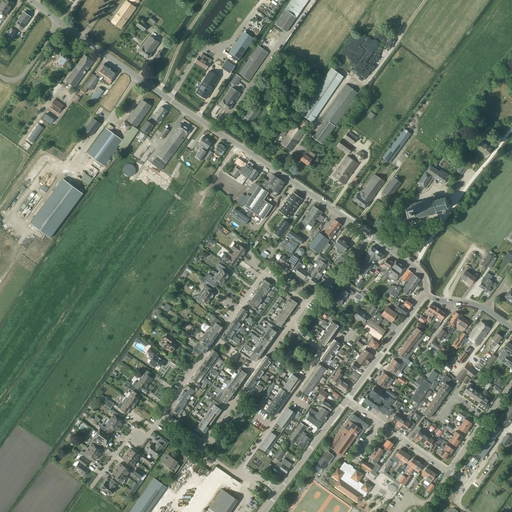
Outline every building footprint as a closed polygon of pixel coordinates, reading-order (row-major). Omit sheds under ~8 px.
[(0,10),(6,15),(15,3),(11,0),(5,0),(0,7),(0,6),(0,10)] [(291,0),(285,9),(275,24),(286,32),(296,17),(299,13),(308,0),(291,0)] [(126,1),(112,21),(121,28),(136,8),(126,1)] [(18,20),(16,23),(23,28),(31,17),(24,12),(18,20)] [(157,19),(148,13),(145,17),(154,23),(157,19)] [(144,32),(148,26),(140,20),(136,26),(144,32)] [(17,31),(12,27),(7,31),(9,37),(15,37),(17,31)] [(243,31),(228,52),(239,59),(254,38),(243,31)] [(160,42),(150,36),(139,52),(148,59),(160,42)] [(258,46),(239,73),(249,80),(268,53),(258,46)] [(61,53),(55,62),(64,67),(69,59),(61,53)] [(200,58),(198,56),(194,61),(206,69),(209,63),(212,60),(202,54),(200,58)] [(84,55),(66,81),(63,85),(65,87),(68,83),(75,87),(93,62),(84,55)] [(49,61),(46,58),(38,69),(41,70),(45,64),(46,65),(49,61)] [(221,68),(230,73),(235,66),(226,60),(221,68)] [(92,73),(80,90),(81,90),(77,95),(73,101),(76,104),(81,98),(80,97),(83,94),(84,93),(85,93),(89,88),(91,90),(97,82),(99,83),(101,80),(104,76),(108,79),(106,81),(110,84),(112,82),(111,81),(117,73),(104,64),(95,76),(92,73)] [(312,122),(343,77),(331,68),(300,114),(312,122)] [(196,93),(206,99),(219,78),(209,72),(203,81),(196,93)] [(236,74),(230,83),(235,86),(241,78),(236,74)] [(266,95),(276,80),(270,76),(259,90),(266,95)] [(291,82),(305,91),(308,87),(293,78),(291,82)] [(322,116),(326,119),(313,137),(322,144),(359,94),(346,84),(322,116)] [(91,99),(95,102),(103,91),(99,88),(91,99)] [(240,94),(232,88),(220,104),(229,110),(240,94)] [(261,107),(265,102),(259,98),(255,103),(261,107)] [(49,107),(58,114),(64,106),(55,99),(49,107)] [(127,121),(137,127),(151,106),(142,100),(127,121)] [(261,111),(252,104),(241,120),(250,126),(261,111)] [(161,107),(153,118),(159,123),(167,111),(161,107)] [(367,116),(372,120),(376,116),(371,112),(367,116)] [(93,118),(84,130),(92,136),(101,124),(93,118)] [(304,118),(299,125),(306,130),(311,123),(304,118)] [(147,120),(140,130),(147,135),(154,125),(147,120)] [(120,127),(126,132),(131,126),(125,121),(120,127)] [(38,124),(28,139),(33,143),(44,128),(38,124)] [(155,159),(152,163),(148,167),(167,181),(170,177),(161,170),(165,166),(167,163),(190,131),(181,124),(157,156),(159,157),(157,160),(155,159)] [(294,125),(280,144),(290,151),(304,132),(293,124),(293,125),(294,125)] [(139,130),(133,126),(122,140),(119,145),(125,149),(139,130)] [(106,128),(87,153),(104,165),(119,145),(122,140),(106,128)] [(169,131),(165,128),(160,136),(163,138),(169,131)] [(404,129),(388,150),(382,158),(390,164),(412,135),(404,129)] [(151,138),(141,131),(137,137),(143,141),(146,138),(149,140),(151,138)] [(199,144),(203,147),(196,156),(201,160),(205,155),(203,154),(206,150),(204,149),(205,148),(207,149),(212,142),(204,137),(199,144)] [(348,154),(353,148),(342,139),(337,146),(348,154)] [(486,155),(491,149),(482,141),(477,148),(486,155)] [(216,152),(215,153),(215,155),(218,157),(219,156),(220,155),(221,155),(226,148),(219,143),(214,150),(216,152)] [(308,149),(300,160),(308,165),(316,155),(308,149)] [(361,151),(355,153),(355,159),(360,162),(365,160),(365,154),(361,151)] [(358,164),(347,156),(332,176),(343,184),(358,164)] [(430,165),(426,172),(434,177),(443,184),(449,175),(445,172),(446,171),(445,170),(444,171),(441,169),(440,171),(436,169),(435,168),(438,164),(437,164),(441,159),(440,159),(441,157),(439,156),(438,157),(438,156),(434,162),(433,161),(431,165),(430,165)] [(238,158),(235,163),(238,165),(244,169),(247,164),(238,158)] [(135,171),(135,170),(134,168),(134,167),(133,166),(132,165),(130,164),(129,164),(127,164),(126,164),(125,165),(124,165),(122,166),(122,168),(121,169),(121,170),(121,171),(121,173),(121,174),(122,175),(123,176),(124,177),(125,178),(126,178),(128,179),(129,178),(131,178),(132,177),(133,176),(134,175),(134,174),(135,173),(135,171)] [(238,165),(237,166),(241,169),(239,173),(243,175),(245,172),(246,172),(250,166),(247,164),(244,169),(238,165)] [(462,164),(457,171),(462,174),(467,168),(462,164)] [(241,169),(237,166),(232,174),(236,178),(239,173),(241,169)] [(245,172),(243,175),(247,178),(253,168),(250,166),(246,172),(245,172)] [(247,178),(246,180),(252,183),(259,172),(253,168),(247,178)] [(208,184),(215,173),(208,169),(202,181),(208,184)] [(418,183),(426,189),(434,177),(426,172),(418,183)] [(359,196),(357,194),(353,200),(365,209),(385,182),(375,174),(359,196)] [(259,185),(258,186),(267,192),(270,188),(277,177),(273,175),(268,181),(264,178),(259,185)] [(270,188),(274,190),(271,194),(276,197),(285,183),(277,177),(270,188)] [(390,198),(401,183),(394,177),(383,193),(390,198)] [(50,237),(82,194),(63,179),(31,223),(50,237)] [(240,198),(237,202),(241,205),(243,206),(246,203),(250,196),(253,193),(258,186),(259,185),(254,182),(246,193),(247,194),(246,196),(243,194),(240,198)] [(267,192),(258,186),(253,193),(250,196),(246,203),(243,205),(250,210),(246,216),(250,218),(250,219),(254,213),(263,219),(273,206),(263,200),(268,193),(267,192)] [(302,200),(293,193),(286,202),(295,209),(302,200)] [(403,206),(404,206),(407,220),(407,221),(408,221),(419,218),(419,219),(420,219),(420,218),(427,216),(427,217),(428,216),(435,214),(436,214),(436,212),(436,211),(439,210),(440,211),(440,210),(443,209),(443,210),(444,210),(444,209),(447,208),(447,209),(448,209),(448,206),(449,204),(450,205),(451,204),(450,203),(449,200),(450,199),(449,199),(448,200),(445,197),(445,196),(444,196),(444,197),(441,198),(441,197),(440,197),(440,198),(437,199),(437,197),(438,197),(438,196),(437,196),(437,195),(437,194),(435,194),(434,193),(434,194),(433,194),(432,194),(432,195),(432,196),(431,196),(431,197),(432,197),(432,198),(431,198),(431,199),(424,200),(423,200),(423,201),(416,202),(415,202),(415,203),(405,205),(404,205),(403,206)] [(279,211),(289,218),(295,209),(286,202),(279,211)] [(322,212),(313,206),(308,214),(317,220),(322,212)] [(246,216),(235,208),(231,214),(241,222),(246,225),(250,218),(246,216)] [(302,223),(306,226),(307,224),(312,227),(317,220),(308,214),(303,221),(302,223)] [(335,219),(331,225),(338,230),(342,225),(335,219)] [(290,224),(284,220),(274,233),(280,238),(290,224)] [(324,236),(320,233),(309,247),(319,253),(332,237),(338,230),(331,225),(325,232),(326,233),(324,236)] [(304,239),(291,230),(287,236),(300,245),(304,239)] [(208,241),(207,241),(214,246),(216,242),(210,237),(210,238),(208,237),(206,240),(208,241)] [(350,245),(339,237),(334,245),(344,253),(350,245)] [(298,244),(291,240),(288,244),(295,249),(298,244)] [(232,247),(236,251),(234,254),(240,259),(246,250),(240,246),(239,246),(238,245),(237,244),(237,245),(235,243),(232,247)] [(328,243),(323,249),(326,252),(331,245),(328,243)] [(284,249),(291,254),(294,256),(295,254),(292,253),(295,249),(288,244),(284,249)] [(298,247),(296,251),(298,256),(302,256),(305,252),(303,248),(298,247)] [(367,252),(369,253),(365,258),(374,264),(377,259),(380,261),(384,256),(371,247),(367,252)] [(223,259),(228,262),(227,263),(234,267),(240,259),(234,254),(233,255),(229,252),(223,259)] [(489,253),(481,265),(486,268),(494,257),(489,253)] [(287,268),(288,265),(292,268),(299,259),(295,256),(291,261),(282,255),(278,261),(282,264),(287,268)] [(316,260),(319,262),(317,265),(324,270),(328,265),(325,263),(326,261),(319,256),(316,260)] [(337,266),(345,259),(342,256),(334,263),(337,266)] [(374,264),(365,258),(355,271),(361,276),(367,268),(369,270),(374,264)] [(387,271),(393,263),(387,259),(384,264),(383,263),(382,265),(381,264),(375,272),(377,274),(379,272),(381,273),(384,268),(387,271)] [(388,271),(385,274),(381,280),(385,282),(388,277),(395,282),(398,278),(405,268),(396,260),(388,271)] [(294,269),(296,271),(294,273),(299,277),(304,270),(301,268),(303,265),(299,262),(294,269)] [(220,270),(218,274),(226,280),(230,275),(225,271),(226,269),(220,264),(218,268),(220,270)] [(310,270),(313,272),(317,275),(318,272),(321,274),(324,270),(317,265),(315,268),(313,266),(310,270)] [(462,273),(463,274),(461,278),(466,281),(471,274),(468,272),(469,269),(466,267),(462,273)] [(307,272),(304,270),(299,277),(304,280),(306,277),(308,279),(313,272),(310,270),(309,269),(307,272)] [(396,286),(395,287),(390,294),(395,298),(399,292),(413,273),(408,270),(399,280),(402,282),(399,286),(398,287),(396,286)] [(308,279),(311,280),(307,285),(312,289),(319,280),(315,277),(317,275),(313,272),(308,279)] [(210,280),(217,285),(219,282),(223,285),(226,280),(218,274),(217,273),(213,277),(212,277),(210,280)] [(474,276),(471,274),(466,281),(471,284),(473,281),(474,281),(478,275),(476,273),(474,276)] [(409,279),(401,290),(408,295),(420,279),(413,274),(409,279)] [(484,283),(482,282),(479,286),(484,290),(487,286),(486,285),(490,280),(488,278),(484,283)] [(263,282),(263,283),(261,286),(268,291),(272,285),(264,279),(262,281),(263,282)] [(361,279),(356,286),(360,289),(365,281),(361,279)] [(486,285),(487,286),(484,290),(488,293),(491,288),(490,288),(494,288),(497,284),(494,282),(494,283),(490,280),(486,285)] [(204,287),(200,292),(211,299),(215,294),(211,292),(213,289),(206,284),(204,287)] [(392,285),(387,291),(386,291),(384,295),(387,297),(389,294),(390,294),(395,287),(392,285)] [(257,289),(256,291),(255,291),(264,297),(268,291),(261,286),(258,290),(257,289)] [(343,289),(338,296),(335,301),(341,305),(349,294),(352,295),(354,293),(348,288),(346,291),(343,289)] [(255,294),(255,295),(252,298),(260,303),(264,297),(255,291),(254,293),(255,294)] [(194,298),(202,304),(204,301),(207,304),(211,299),(200,292),(197,296),(196,295),(194,298)] [(356,295),(359,297),(358,299),(362,302),(365,298),(366,298),(366,297),(361,294),(358,292),(356,295)] [(395,300),(389,295),(386,298),(393,303),(395,300)] [(249,301),(247,302),(247,303),(255,309),(260,303),(252,298),(250,302),(249,301)] [(298,304),(290,298),(286,304),(293,309),(296,305),(297,306),(298,304)] [(406,302),(401,299),(399,302),(409,309),(413,304),(407,300),(406,302)] [(393,312),(397,314),(399,312),(405,316),(409,309),(400,303),(395,309),(393,312)] [(293,309),(286,304),(281,310),(290,316),(291,314),(290,313),(293,309)] [(431,304),(425,313),(430,316),(431,313),(432,314),(436,307),(433,305),(432,306),(431,304)] [(373,306),(368,313),(373,316),(378,308),(374,305),(373,306)] [(240,310),(238,312),(244,316),(245,317),(249,312),(251,314),(253,311),(248,308),(246,310),(242,307),(240,310)] [(381,318),(383,316),(391,322),(397,314),(393,312),(387,307),(381,314),(379,312),(376,315),(375,314),(372,317),(378,322),(381,318)] [(431,313),(430,316),(429,317),(427,321),(429,322),(432,317),(434,315),(437,317),(441,310),(436,307),(432,314),(431,313)] [(281,310),(277,316),(285,321),(288,317),(289,318),(290,316),(281,310)] [(354,316),(360,320),(359,321),(363,324),(368,316),(359,310),(354,316)] [(437,317),(440,319),(436,325),(438,326),(446,314),(444,313),(445,312),(441,310),(437,317)] [(242,322),(244,319),(250,323),(251,321),(248,319),(245,317),(244,316),(238,312),(237,314),(237,315),(236,316),(235,317),(242,322)] [(456,312),(449,322),(452,323),(450,326),(448,329),(452,332),(454,328),(453,327),(455,324),(454,324),(459,316),(460,315),(456,312)] [(459,316),(454,324),(455,324),(463,330),(469,322),(460,316),(460,315),(459,316)] [(277,316),(273,322),(282,328),(283,326),(282,325),(285,321),(277,316)] [(233,320),(231,322),(244,331),(246,329),(242,326),(244,323),(242,322),(235,317),(233,320)] [(370,320),(364,329),(372,335),(378,340),(385,331),(378,325),(382,319),(381,318),(378,322),(372,317),(371,320),(370,320)] [(210,326),(211,326),(213,328),(220,333),(221,330),(223,327),(221,326),(222,324),(221,323),(222,322),(217,319),(216,318),(214,320),(213,320),(213,321),(212,321),(211,322),(211,323),(210,324),(210,325),(210,326)] [(339,326),(332,321),(328,327),(335,332),(337,329),(339,326)] [(490,328),(481,321),(468,339),(478,346),(490,328)] [(237,333),(239,331),(243,333),(244,331),(231,322),(230,324),(228,327),(235,332),(237,333)] [(266,328),(262,326),(261,328),(274,337),(275,335),(277,332),(273,329),(275,327),(269,323),(266,328)] [(209,328),(208,328),(204,334),(213,341),(218,335),(220,333),(213,328),(211,326),(209,328)] [(226,330),(224,332),(231,337),(234,338),(235,336),(235,335),(237,333),(235,332),(228,327),(226,330)] [(335,332),(328,327),(325,331),(332,336),(333,333),(334,333),(335,332)] [(263,337),(270,342),(272,339),(274,337),(261,328),(259,330),(262,333),(261,335),(263,337)] [(426,335),(417,328),(413,333),(422,340),(426,335)] [(442,329),(437,337),(436,337),(441,341),(444,338),(447,340),(450,334),(447,332),(447,333),(442,329)] [(467,335),(469,332),(466,330),(464,333),(463,332),(459,339),(457,337),(451,346),(457,350),(458,348),(460,345),(462,342),(467,336),(467,335)] [(332,336),(325,331),(321,336),(328,341),(330,339),(330,338),(332,336)] [(223,334),(221,337),(228,342),(231,337),(224,332),(223,334)] [(250,332),(249,334),(254,338),(267,347),(268,345),(270,342),(263,337),(261,335),(259,338),(250,332)] [(163,347),(168,350),(169,349),(173,351),(177,344),(172,341),(175,338),(168,333),(164,339),(167,342),(163,347)] [(418,345),(422,340),(413,333),(409,338),(418,345)] [(494,341),(497,343),(491,350),(494,352),(500,345),(497,343),(502,337),(497,333),(490,342),(492,343),(494,341)] [(199,341),(198,342),(208,349),(210,347),(209,347),(213,341),(204,334),(203,336),(202,337),(201,337),(200,337),(200,338),(199,338),(199,339),(199,340),(199,341)] [(372,335),(371,338),(367,343),(375,349),(379,344),(377,342),(378,340),(372,335)] [(328,341),(321,336),(318,341),(325,346),(326,343),(327,343),(328,341)] [(462,342),(460,345),(458,348),(459,348),(464,342),(465,343),(469,338),(467,336),(462,342)] [(148,344),(140,338),(138,341),(146,347),(148,344)] [(254,346),(256,347),(263,352),(265,349),(267,347),(254,338),(253,339),(256,342),(256,344),(254,346)] [(415,350),(418,345),(409,338),(405,343),(415,350)] [(332,342),(330,344),(337,349),(341,344),(334,339),(332,342)] [(362,347),(365,343),(359,339),(356,343),(362,347)] [(439,351),(441,347),(433,341),(430,344),(439,351)] [(193,350),(198,355),(201,351),(204,354),(206,351),(208,349),(198,342),(196,345),(193,350)] [(497,358),(503,363),(509,354),(511,356),(511,355),(511,344),(508,342),(503,349),(503,350),(497,358)] [(411,355),(415,350),(405,343),(401,348),(411,355)] [(329,346),(329,347),(327,349),(334,354),(337,349),(330,344),(329,346)] [(256,347),(253,352),(260,357),(261,355),(261,354),(263,352),(256,347)] [(154,356),(153,358),(150,357),(149,357),(147,359),(148,361),(150,362),(149,363),(155,367),(157,364),(161,367),(164,362),(156,356),(158,353),(150,348),(148,352),(154,356)] [(398,353),(396,355),(409,365),(411,362),(409,360),(409,359),(408,359),(411,355),(401,348),(398,353)] [(219,354),(212,349),(211,352),(210,352),(209,354),(216,359),(218,360),(218,361),(218,360),(219,360),(219,359),(220,359),(218,356),(219,354)] [(325,352),(323,354),(330,359),(334,354),(327,349),(325,352)] [(373,355),(365,349),(360,355),(369,361),(371,358),(373,355)] [(260,357),(253,352),(249,357),(256,362),(258,359),(260,357)] [(463,363),(469,355),(464,352),(458,360),(463,363)] [(221,363),(218,361),(218,360),(216,359),(209,354),(207,356),(205,359),(212,364),(214,361),(220,365),(221,363)] [(322,356),(320,359),(327,364),(330,359),(323,354),(322,356)] [(511,356),(509,354),(503,363),(511,369),(511,355),(511,356)] [(263,358),(262,360),(269,365),(272,360),(265,355),(263,358)] [(369,361),(360,355),(356,360),(364,366),(366,364),(367,364),(369,361)] [(453,355),(447,364),(450,366),(457,357),(453,355)] [(493,355),(487,363),(489,365),(491,363),(492,363),(496,358),(493,355)] [(209,369),(211,370),(212,368),(214,365),(212,364),(205,359),(204,362),(203,362),(202,364),(209,369)] [(391,363),(390,364),(401,371),(402,369),(401,368),(402,365),(394,359),(392,361),(392,360),(390,363),(391,363)] [(260,362),(260,363),(258,365),(265,370),(269,365),(262,360),(260,362)] [(355,362),(353,364),(352,363),(350,366),(351,367),(355,370),(359,365),(355,362)] [(326,369),(318,363),(315,368),(323,373),(326,369)] [(209,372),(211,370),(209,369),(202,364),(200,366),(199,369),(205,374),(207,375),(209,372)] [(387,368),(387,369),(397,376),(401,371),(390,364),(389,366),(388,366),(387,368)] [(256,368),(255,369),(255,370),(262,375),(265,370),(258,365),(257,368),(256,368)] [(476,372),(467,365),(456,378),(461,382),(467,374),(471,378),(476,372)] [(312,372),(320,378),(323,373),(315,368),(312,372)] [(143,372),(144,373),(140,378),(149,384),(153,378),(148,375),(150,372),(145,369),(143,372)] [(196,371),(195,374),(202,379),(204,380),(207,375),(205,374),(199,369),(197,372),(196,371)] [(247,374),(240,369),(237,374),(244,379),(246,377),(245,377),(247,374)] [(332,379),(336,383),(335,385),(344,392),(349,386),(340,379),(343,375),(341,373),(342,371),(340,369),(332,379)] [(253,372),(251,375),(258,380),(260,377),(263,378),(263,379),(266,381),(267,379),(264,377),(262,375),(255,370),(253,372)] [(434,371),(427,379),(433,384),(434,383),(436,380),(435,379),(439,374),(434,371)] [(309,377),(317,382),(320,378),(312,372),(309,377)] [(384,373),(380,378),(386,382),(387,382),(388,383),(388,382),(390,384),(393,379),(384,373)] [(192,379),(196,382),(194,384),(199,388),(201,385),(198,384),(202,379),(195,374),(193,376),(192,379)] [(237,374),(233,379),(240,384),(242,381),(244,379),(237,374)] [(301,380),(293,374),(290,379),(297,384),(301,380)] [(250,378),(249,377),(248,380),(255,385),(258,380),(251,375),(250,378)] [(439,384),(442,386),(441,388),(448,393),(451,387),(447,385),(451,379),(445,375),(439,384)] [(229,380),(224,377),(223,379),(237,389),(239,387),(238,386),(240,384),(233,379),(232,378),(230,381),(229,380)] [(306,381),(313,387),(317,382),(309,377),(306,381)] [(132,385),(135,387),(140,391),(143,387),(145,389),(149,384),(140,378),(137,383),(135,382),(132,385)] [(380,378),(377,383),(384,388),(387,385),(389,387),(391,384),(390,384),(388,382),(388,383),(387,382),(386,382),(380,378)] [(222,381),(227,385),(225,388),(233,393),(235,391),(237,389),(223,379),(222,381)] [(297,384),(290,379),(287,384),(294,389),(297,384)] [(427,388),(431,383),(425,379),(422,384),(427,388)] [(246,382),(244,385),(251,390),(255,385),(248,380),(246,382)] [(303,386),(310,391),(313,387),(306,381),(303,386)] [(466,385),(468,386),(464,392),(469,395),(474,389),(471,387),(472,384),(469,381),(466,385)] [(284,388),(291,393),(294,389),(287,384),(284,388)] [(185,388),(185,387),(183,390),(191,396),(195,391),(196,392),(198,389),(193,385),(191,388),(187,385),(185,388)] [(420,385),(416,391),(423,396),(427,390),(420,385)] [(299,390),(307,396),(310,391),(303,386),(299,390)] [(221,392),(223,393),(223,394),(230,399),(232,396),(231,396),(233,393),(225,388),(223,391),(217,387),(216,389),(217,390),(221,392)] [(281,387),(277,392),(286,398),(290,394),(281,387)] [(384,415),(385,414),(389,416),(394,409),(389,406),(394,401),(375,387),(369,395),(368,395),(364,401),(377,411),(378,410),(384,415)] [(437,393),(444,398),(448,393),(441,388),(437,393)] [(128,391),(131,394),(128,398),(127,399),(136,404),(140,399),(137,397),(138,395),(130,389),(128,391)] [(385,392),(394,398),(396,399),(397,397),(396,395),(388,389),(385,392)] [(474,389),(469,395),(474,399),(479,392),(474,389)] [(182,392),(180,395),(188,400),(191,396),(183,390),(182,392)] [(318,403),(321,405),(321,406),(330,411),(333,407),(324,400),(328,394),(322,390),(317,398),(320,400),(318,403)] [(277,392),(274,397),(275,397),(283,403),(286,398),(277,392)] [(484,396),(479,392),(474,399),(479,403),(484,396)] [(434,398),(440,403),(444,398),(437,393),(434,398)] [(484,396),(479,403),(484,406),(491,397),(485,393),(484,396)] [(216,396),(215,399),(220,403),(222,401),(226,403),(228,401),(230,399),(223,394),(219,398),(216,396)] [(188,400),(180,395),(177,399),(185,404),(188,400)] [(127,399),(128,398),(125,397),(121,402),(121,401),(117,407),(127,414),(131,409),(132,410),(136,404),(127,399)] [(275,397),(272,402),(280,407),(283,403),(275,397)] [(440,403),(434,398),(430,403),(437,408),(440,403)] [(176,402),(175,401),(174,403),(182,409),(185,404),(177,399),(176,402)] [(109,400),(105,405),(111,409),(114,404),(109,400)] [(214,401),(213,400),(208,407),(210,409),(218,415),(220,412),(222,410),(218,407),(220,404),(214,401)] [(400,402),(400,403),(397,401),(394,405),(397,406),(396,408),(399,410),(403,404),(400,402)] [(272,402),(269,406),(277,412),(280,407),(272,402)] [(498,421),(497,421),(487,435),(494,440),(504,426),(507,428),(511,419),(511,402),(510,405),(498,421)] [(182,409),(174,403),(172,406),(171,408),(174,411),(172,414),(178,417),(183,410),(182,409)] [(426,408),(433,413),(437,408),(430,403),(426,408)] [(269,406),(266,411),(274,416),(277,412),(269,406)] [(311,408),(310,410),(303,420),(317,431),(323,421),(324,422),(327,418),(326,417),(327,416),(329,412),(322,407),(318,413),(311,408)] [(288,408),(284,413),(292,418),(295,413),(288,408)] [(423,413),(430,418),(433,413),(426,408),(423,413)] [(218,415),(210,409),(207,414),(215,419),(217,416),(217,417),(218,415)] [(110,413),(113,415),(110,419),(120,427),(123,422),(119,418),(120,416),(112,410),(110,413)] [(456,413),(463,418),(465,415),(458,410),(456,413)] [(396,414),(396,413),(391,420),(396,424),(400,417),(402,414),(398,411),(396,414)] [(284,413),(281,418),(288,423),(292,418),(284,413)] [(204,418),(212,423),(215,419),(207,414),(204,418)] [(351,415),(349,418),(349,419),(349,420),(348,419),(329,447),(342,456),(354,438),(357,440),(367,427),(358,420),(359,420),(352,415),(351,415)] [(405,420),(400,427),(405,430),(408,427),(411,429),(414,424),(409,420),(411,417),(408,416),(405,420)] [(400,417),(396,424),(400,427),(405,420),(400,417)] [(212,423),(204,418),(201,422),(209,428),(210,426),(212,423)] [(281,418),(277,423),(281,425),(278,429),(282,432),(288,423),(281,418)] [(462,421),(463,422),(462,424),(469,428),(472,423),(464,418),(462,421)] [(100,423),(110,430),(111,428),(116,431),(120,427),(110,419),(106,424),(104,422),(102,424),(100,423)] [(197,428),(196,426),(194,429),(200,433),(201,430),(205,433),(207,430),(207,431),(209,428),(201,422),(197,428)] [(298,438),(302,441),(303,441),(307,444),(312,438),(303,432),(307,427),(300,422),(294,432),(299,436),(298,438)] [(98,426),(101,428),(97,432),(109,441),(113,436),(108,433),(110,430),(100,423),(98,426)] [(460,426),(459,425),(457,428),(465,433),(469,428),(462,424),(460,426)] [(418,426),(414,432),(417,434),(414,437),(419,440),(424,433),(419,430),(421,428),(418,426)] [(271,432),(267,437),(275,442),(281,434),(277,431),(274,434),(271,432)] [(453,434),(454,435),(453,437),(459,441),(463,437),(455,431),(453,434)] [(92,440),(101,446),(102,444),(106,446),(109,441),(97,432),(92,440)] [(294,432),(289,439),(304,449),(307,444),(303,441),(302,441),(298,438),(299,436),(294,432)] [(424,433),(419,440),(421,442),(423,444),(424,443),(424,444),(429,437),(430,435),(425,432),(424,433)] [(429,437),(424,444),(429,447),(434,440),(435,439),(432,437),(433,436),(431,434),(430,435),(429,437)] [(506,434),(502,440),(508,444),(511,438),(506,434)] [(486,436),(475,452),(483,458),(495,442),(486,436)] [(267,437),(264,442),(271,447),(275,442),(267,437)] [(451,439),(450,438),(448,441),(456,446),(459,441),(453,437),(451,439)] [(90,442),(92,444),(89,448),(99,456),(102,451),(99,448),(101,446),(92,440),(90,442)] [(152,444),(147,450),(151,453),(156,457),(160,451),(160,450),(163,446),(158,442),(155,440),(153,442),(152,444)] [(390,449),(393,444),(387,440),(381,449),(385,452),(386,450),(388,451),(390,449)] [(264,442),(260,447),(267,452),(271,447),(264,442)] [(444,447),(445,448),(444,450),(450,455),(454,450),(446,444),(444,447)] [(274,456),(275,457),(274,458),(279,461),(285,452),(286,450),(281,446),(274,456)] [(381,449),(377,446),(371,456),(378,461),(385,452),(381,449)] [(81,454),(90,461),(92,458),(95,461),(99,456),(89,448),(85,453),(84,451),(81,454)] [(141,456),(130,448),(126,454),(137,461),(141,456)] [(324,449),(311,468),(314,470),(317,465),(323,469),(323,468),(327,463),(329,464),(334,456),(333,456),(333,455),(325,449),(324,449)] [(396,460),(394,463),(397,465),(399,462),(405,452),(400,449),(395,456),(398,457),(396,460)] [(442,452),(441,451),(439,454),(447,459),(450,455),(444,450),(442,452)] [(405,452),(399,462),(401,464),(403,461),(405,463),(410,456),(405,452)] [(123,459),(133,467),(137,461),(126,454),(123,459)] [(499,457),(495,454),(489,462),(493,465),(499,457)] [(144,455),(142,458),(149,463),(151,461),(144,455)] [(167,455),(162,462),(169,466),(168,468),(175,473),(180,465),(177,463),(178,462),(167,455)] [(78,473),(79,474),(80,473),(84,476),(89,469),(85,466),(88,462),(80,457),(78,461),(79,462),(74,469),(78,472),(78,473)] [(409,465),(411,467),(408,471),(410,473),(414,468),(413,468),(418,462),(413,458),(409,465)] [(275,466),(279,469),(286,474),(289,469),(289,468),(290,466),(282,460),(279,465),(277,463),(275,466)] [(364,460),(361,464),(370,470),(373,466),(364,461),(364,460)] [(332,476),(339,481),(335,486),(358,502),(363,496),(364,496),(366,492),(367,493),(372,486),(365,482),(363,484),(359,481),(363,475),(356,470),(352,468),(353,467),(349,464),(348,465),(344,462),(339,469),(337,468),(332,476)] [(413,468),(414,468),(410,473),(412,474),(414,472),(417,474),(418,472),(423,465),(418,462),(413,468)] [(119,466),(118,465),(116,468),(126,476),(128,473),(130,474),(132,472),(120,464),(119,466)] [(396,471),(399,473),(397,476),(398,476),(400,474),(406,466),(403,464),(401,467),(399,466),(396,471)] [(421,475),(424,477),(424,476),(427,477),(431,471),(426,467),(421,475)] [(126,476),(116,468),(114,471),(114,472),(113,474),(119,478),(117,480),(123,485),(125,482),(124,481),(128,477),(126,476)] [(135,471),(144,478),(147,475),(137,468),(135,471)] [(132,474),(140,479),(137,483),(139,485),(144,478),(135,471),(132,474)] [(427,477),(429,479),(428,480),(431,482),(436,474),(431,471),(427,477)] [(400,474),(398,476),(396,480),(403,484),(407,478),(403,475),(402,476),(400,474)] [(409,475),(407,478),(403,484),(406,486),(412,477),(409,475)] [(103,491),(107,494),(108,493),(110,495),(114,489),(118,483),(112,479),(110,483),(109,485),(105,482),(101,489),(103,490),(103,491)] [(431,484),(427,490),(430,493),(435,486),(431,484)] [(206,511),(229,511),(238,500),(222,489),(206,511)]
